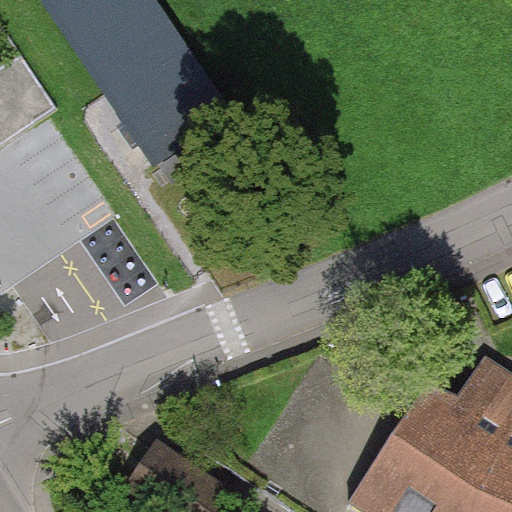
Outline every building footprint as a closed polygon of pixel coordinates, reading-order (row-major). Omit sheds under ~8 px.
[(149,0),(44,0),(154,162),(226,113),(149,0)] [(0,150),(58,112),(20,55),(0,67),(0,150)] [(511,382),(486,365),(461,407),(459,410),(426,394),(418,405),(428,411),(453,426),(451,428),(511,454),(511,382)] [(511,511),(511,454),(451,428),(453,426),(428,411),(418,405),(351,508),(357,511),(511,511)] [(160,454),(134,491),(165,511),(216,511),(226,499),(160,454)]
